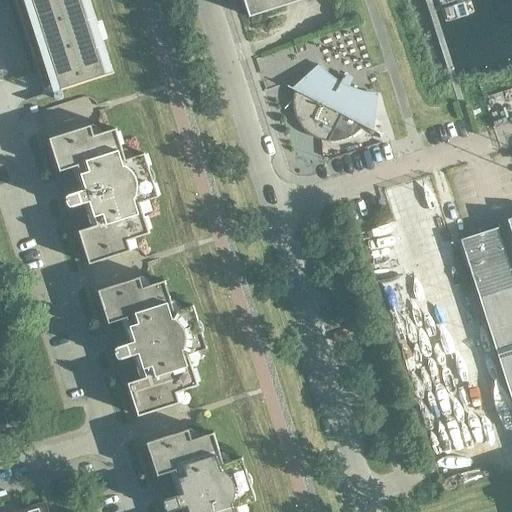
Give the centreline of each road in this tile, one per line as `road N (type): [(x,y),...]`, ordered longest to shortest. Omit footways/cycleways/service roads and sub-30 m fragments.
road 1 (residential): [(109,443),(7,136)]
road 2 (unclassified): [(375,511),(282,213)]
road 3 (residential): [(282,213),(210,0)]
